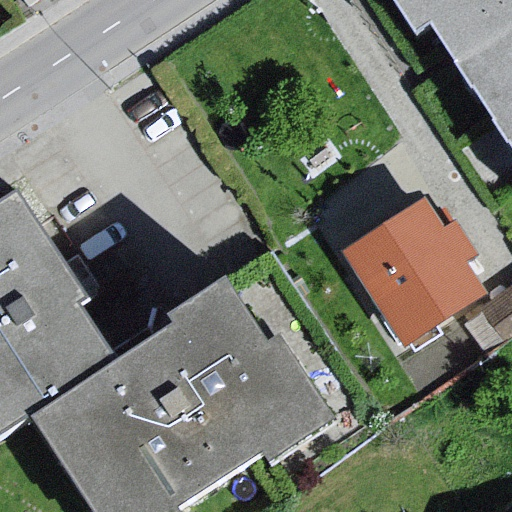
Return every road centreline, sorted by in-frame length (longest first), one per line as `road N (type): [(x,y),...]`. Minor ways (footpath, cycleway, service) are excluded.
road 1 (unknown): [(345,0),(506,263)]
road 2 (unknown): [(45,68),(189,298)]
road 3 (residential): [(0,98),(150,0)]
